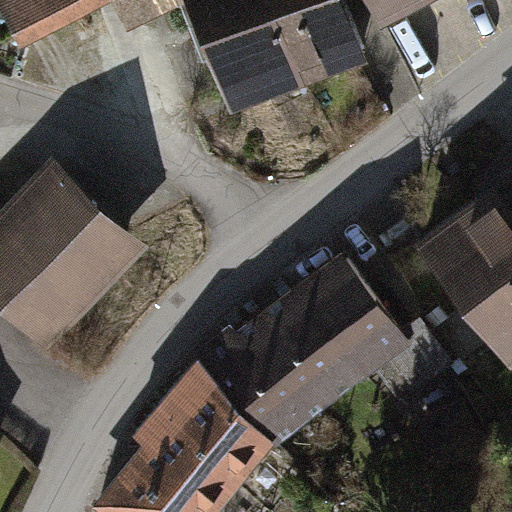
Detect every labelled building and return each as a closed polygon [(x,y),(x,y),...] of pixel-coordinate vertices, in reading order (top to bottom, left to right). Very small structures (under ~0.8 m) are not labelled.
[(94,0),(0,0),(0,15),(15,42),(94,0)] [(299,84),(262,0),(110,0),(127,30),(181,1),(230,113),(299,84)] [(262,0),(299,84),(365,55),(341,0),(262,0)] [(371,0),(384,23),(426,0),(371,0)] [(46,147),(0,198),(0,306),(46,347),(145,234),(46,147)] [(511,153),(403,240),(503,364),(511,356),(511,153)] [(249,313),(321,398),(367,359),(402,400),(453,358),(416,315),(402,326),(333,243),(249,313)] [(321,398),(249,313),(243,305),(197,344),(274,436),(321,398)] [(213,511),(274,436),(197,344),(131,431),(139,437),(87,507),(94,511),(213,511)]
